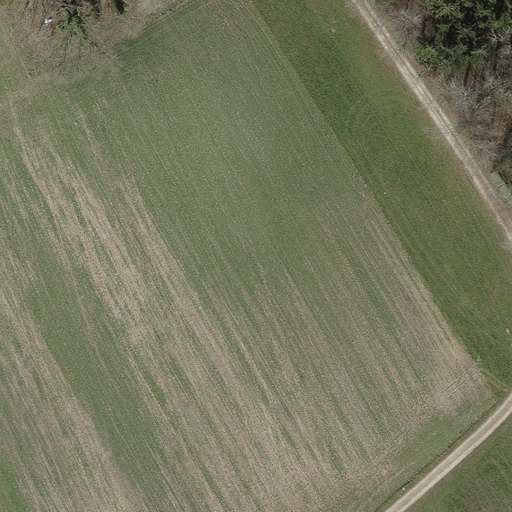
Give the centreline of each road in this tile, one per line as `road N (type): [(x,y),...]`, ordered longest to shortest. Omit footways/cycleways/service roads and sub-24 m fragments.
road 1 (track): [(511,232),(358,0)]
road 2 (track): [(395,511),(511,403)]
